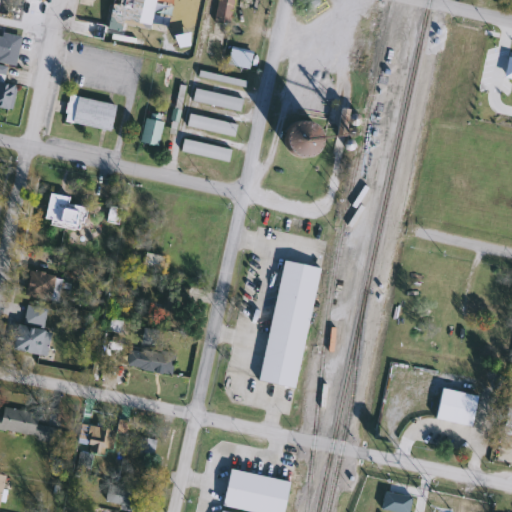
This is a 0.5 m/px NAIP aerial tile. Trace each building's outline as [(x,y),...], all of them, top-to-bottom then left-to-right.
[(212,21),(216,0),(232,0),(228,25),(212,21)] [(0,33),(19,38),(14,64),(0,61),(0,33)] [(251,51),(247,69),(225,64),(229,47),(251,51)] [(511,57),(506,57),(502,77),(511,78),(511,57)] [(10,109),(0,107),(0,65),(5,66),(2,84),(13,86),(10,109)] [(331,86),(324,121),(298,115),(300,109),(291,107),(296,79),(331,86)] [(241,100),(238,112),(191,101),(194,89),(241,100)] [(114,104),(109,131),(63,123),(69,96),(114,104)] [(235,124),(233,137),(185,127),(188,115),(235,124)] [(161,121),(156,146),(138,143),(143,118),(161,121)] [(179,152),(182,139),(229,150),(226,163),(179,152)] [(42,222),(47,193),(67,196),(66,204),(81,207),(78,228),(42,222)] [(105,222),(108,207),(119,209),(116,224),(105,222)] [(140,268),(145,251),(163,257),(158,274),(140,268)] [(293,389),(257,382),(280,260),(306,265),(317,267),(293,389)] [(58,282),(52,303),(21,293),(29,269),(53,277),(52,280),(58,282)] [(467,316),(471,298),(506,306),(504,315),(481,310),(479,318),(467,316)] [(49,332),(45,357),(12,350),(21,305),(46,310),(42,330),(49,332)] [(171,372),(125,370),(126,347),(173,350),(171,372)] [(475,395),(470,426),(434,420),(439,389),(475,395)] [(0,407),(36,414),(34,425),(59,429),(57,442),(0,431),(0,407)] [(511,437),(500,435),(505,408),(511,409),(511,437)] [(115,432),(108,458),(92,454),(88,472),(75,469),(79,453),(82,454),(88,426),(115,432)] [(136,435),(153,434),(154,456),(137,457),(136,435)] [(287,482),(281,511),(241,511),(220,508),(228,470),(287,482)] [(137,487),(135,507),(106,504),(108,484),(137,487)] [(381,511),(381,494),(409,494),(409,511),(381,511)]
